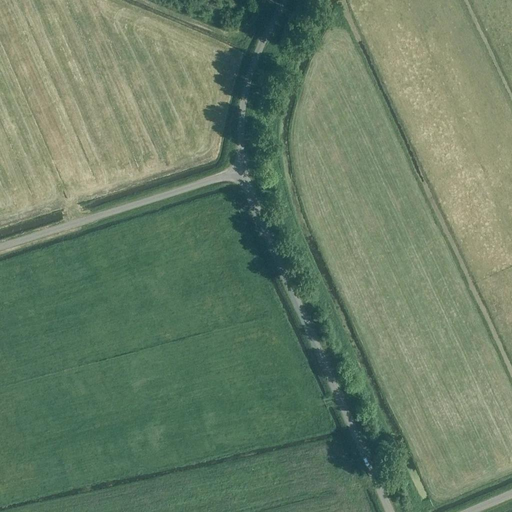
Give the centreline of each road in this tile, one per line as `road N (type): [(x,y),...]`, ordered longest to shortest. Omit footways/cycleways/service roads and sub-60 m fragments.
road 1 (unclassified): [(389,511),(242,170)]
road 2 (unclassified): [(0,243),(242,170)]
road 3 (unclassified): [(242,170),(244,94),(284,0)]
